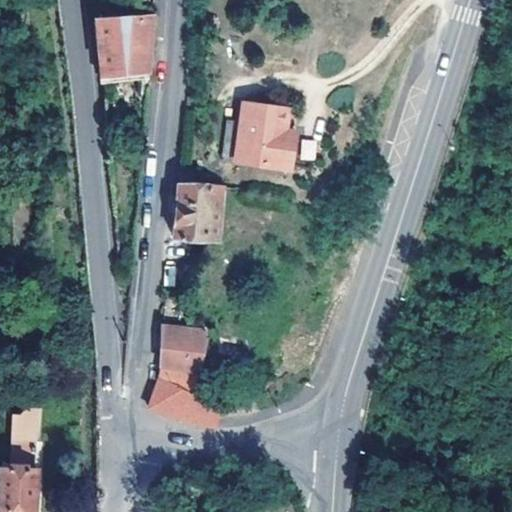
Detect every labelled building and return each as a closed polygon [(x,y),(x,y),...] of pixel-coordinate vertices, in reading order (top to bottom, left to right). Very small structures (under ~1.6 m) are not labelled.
[(151,19),(97,22),(103,89),(128,88),(128,72),(145,69),(151,19)] [(238,127),(232,166),(288,173),(292,144),(283,143),(283,134),(286,115),(242,107),(238,127)] [(219,163),(232,166),(238,127),(225,124),(219,163)] [(294,136),(283,134),(283,143),(292,144),(294,136)] [(300,139),(300,160),(316,160),(315,139),(300,139)] [(204,171),(180,169),(178,184),(203,187),(204,171)] [(203,187),(178,184),(173,240),(197,242),(217,244),(223,190),(203,187)] [(161,325),(160,379),(202,394),(203,385),(204,326),(161,325)] [(148,410),(177,421),(179,417),(212,426),(214,418),(219,400),(202,394),(160,379),(148,410)] [(20,416),(12,416),(10,462),(33,463),(36,408),(27,407),(20,416)] [(35,470),(0,467),(0,510),(5,511),(28,511),(29,511),(32,511),(35,470)]
